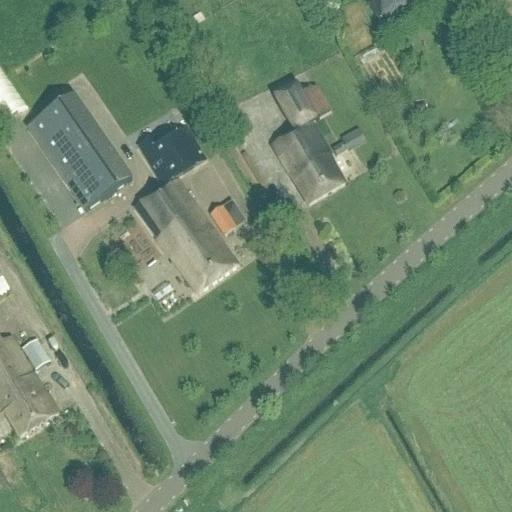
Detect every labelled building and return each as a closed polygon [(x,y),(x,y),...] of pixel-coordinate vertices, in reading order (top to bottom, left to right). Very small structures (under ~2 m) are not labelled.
[(363,0),(381,28),(425,1),(424,0),(363,0)] [(128,58),(107,74),(142,122),(163,106),(128,58)] [(301,99),(291,82),(270,93),(294,137),(312,127),(331,116),(315,90),(301,99)] [(27,133),(85,216),(133,183),(75,100),(27,133)] [(328,161),(331,160),(312,127),(294,137),(271,150),(290,180),(290,179),(308,210),(345,189),(328,161)] [(133,212),(135,214),(198,300),(238,271),(176,182),(204,165),(186,133),(162,149),(157,140),(140,150),(164,193),(149,202),(133,212)] [(331,152),(337,162),(348,156),(365,146),(358,133),(339,142),(341,146),(331,152)] [(221,211),(209,218),(226,241),(237,233),(221,211)] [(108,262),(144,245),(130,216),(70,244),(81,269),(105,258),(108,262)] [(11,341),(2,347),(0,343),(0,417),(2,419),(4,418),(20,443),(58,418),(48,399),(46,400),(38,386),(37,386),(11,341)] [(23,353),(36,375),(50,367),(38,344),(23,353)]
